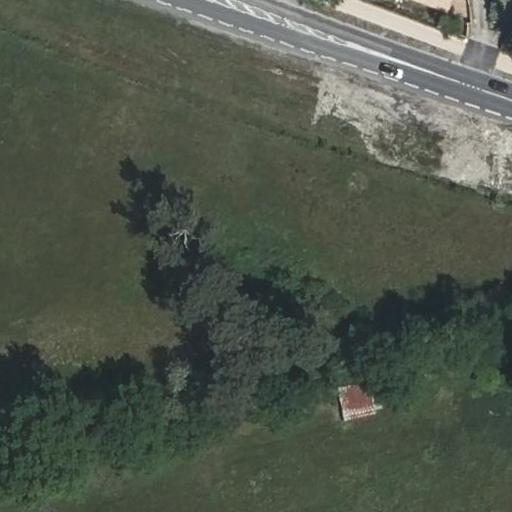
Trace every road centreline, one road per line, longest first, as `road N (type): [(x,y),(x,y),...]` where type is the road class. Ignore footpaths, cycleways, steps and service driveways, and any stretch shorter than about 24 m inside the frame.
road 1 (primary): [(192,0),(409,62)]
road 2 (primary): [(409,62),(261,0)]
